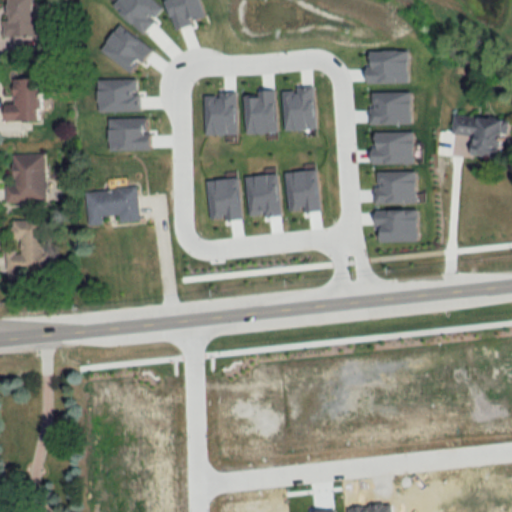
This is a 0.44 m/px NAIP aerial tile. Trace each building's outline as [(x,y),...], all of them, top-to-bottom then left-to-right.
[(3,0),(4,39),(32,39),(31,0),(3,0)] [(37,80),(12,80),(12,105),(3,105),(3,123),(38,122),(37,80)] [(75,141),(95,141),(95,110),(75,110),(75,141)] [(468,156),(501,159),(504,121),(453,117),(451,136),(470,138),(468,156)] [(44,155),(9,155),(10,186),(4,186),(4,203),(44,203),(44,155)] [(85,192),(88,226),(104,225),(104,222),(138,220),(136,188),(85,192)] [(6,220),(6,279),(22,279),(22,265),(40,266),(41,220),(6,220)] [(365,511),(370,511),(387,511),(383,467),(331,472),(333,500),(365,497),(365,511)]
